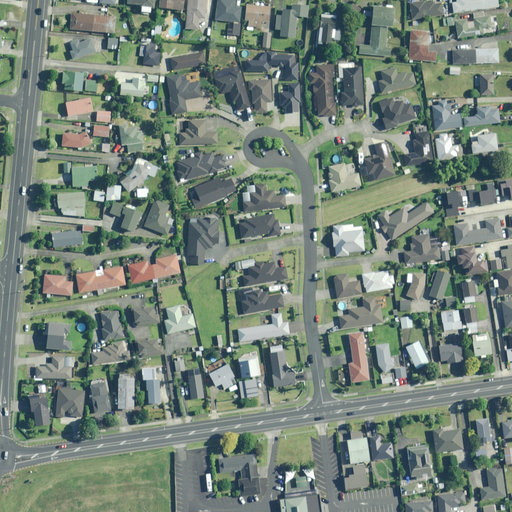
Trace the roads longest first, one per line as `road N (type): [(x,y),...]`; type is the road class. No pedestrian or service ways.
road 1 (tertiary): [(11,457),(323,412)]
road 2 (residential): [(299,163),(323,412)]
road 3 (tertiary): [(323,412),(511,384)]
road 4 (tertiary): [(11,270),(27,102)]
road 5 (tertiary): [(0,398),(11,270)]
